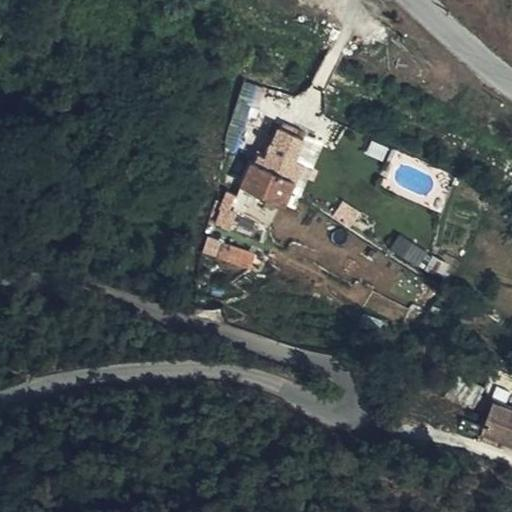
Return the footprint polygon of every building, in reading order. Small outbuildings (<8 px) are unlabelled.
[(261,121),(257,130),(263,133),(294,156),(301,139),(291,135),(304,103),(279,92),(266,123),(261,121)] [(291,135),(301,139),(313,107),(304,103),(291,135)] [(294,156),(300,160),(307,144),(312,133),(322,111),(313,107),(301,139),(294,156)] [(257,130),(253,127),(242,157),(274,171),(276,165),(288,171),(294,156),(263,133),(257,130)] [(312,133),(307,144),(315,147),(319,136),(312,133)] [(71,168),(72,150),(56,150),(56,167),(71,168)] [(294,156),(288,171),(295,174),(300,160),(294,156)] [(329,223),(339,208),(314,192),(304,207),(329,223)] [(233,215),(228,229),(254,238),(259,223),(233,215)] [(252,266),(257,252),(231,243),(226,257),(252,266)] [(480,365),(493,344),(468,329),(455,349),(480,365)] [(511,403),(511,362),(493,353),(478,384),(511,400),(511,403)]
